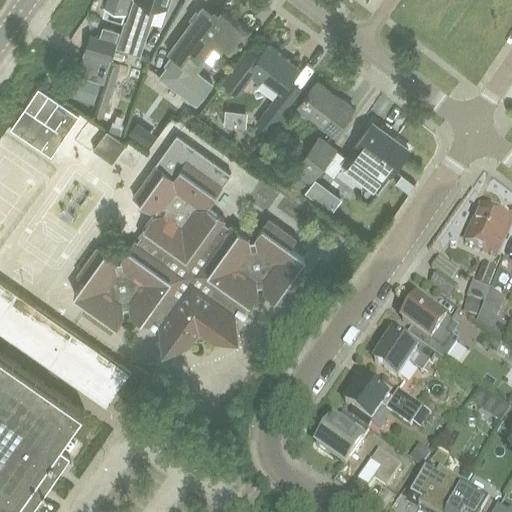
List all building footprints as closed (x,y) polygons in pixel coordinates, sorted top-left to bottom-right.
[(139,52),(148,25),(156,1),(167,4),(168,0),(133,0),(127,18),(125,17),(116,44),(139,52)] [(231,51),(249,27),(222,7),(216,16),(202,6),(168,51),(175,56),(161,75),(197,102),(212,82),(196,69),(217,40),(231,51)] [(108,66),(120,29),(103,24),(100,35),(91,33),(86,49),(107,55),(104,65),(108,66)] [(302,87),(290,78),(299,66),(268,42),(258,55),(247,47),(223,79),(238,90),(250,74),(259,81),(263,76),(281,90),(256,122),(268,131),(302,87)] [(111,60),(95,111),(103,113),(119,63),(111,60)] [(336,131),(354,107),(318,81),(300,105),(336,131)] [(373,122),(372,121),(347,156),(337,149),(323,167),(333,174),(343,161),(378,188),(390,171),(390,172),(408,148),(383,129),(381,132),(371,125),(373,122)] [(112,162),(126,142),(107,128),(93,147),(112,162)] [(249,236),(207,206),(230,173),(177,134),(132,195),(150,208),(155,206),(156,213),(152,214),(121,257),(122,262),(115,263),(114,258),(96,245),(76,273),(84,278),(73,292),(88,302),(82,310),(110,330),(124,312),(123,307),(129,306),(130,310),(148,324),(152,318),(158,322),(162,349),(189,345),(194,337),(196,338),(204,337),(205,335),(213,341),(239,336),(235,310),(239,304),(244,308),(258,290),(257,285),(263,284),(264,289),(282,302),(302,274),(295,268),(305,254),(290,244),(296,236),(268,216),(255,235),(256,240),(249,240),(249,236)] [(293,172),(309,184),(323,167),(337,149),(320,136),(293,172)] [(332,208),(341,195),(316,177),(307,190),(332,208)] [(496,256),(511,221),(480,207),(465,242),(496,256)] [(459,289),(451,283),(459,273),(440,259),(432,269),(439,274),(429,287),(449,301),(459,289)] [(477,284),(487,289),(495,270),(485,266),(477,284)] [(106,405),(130,369),(0,277),(0,330),(49,365),(48,368),(57,374),(59,372),(106,405)] [(401,322),(412,330),(407,336),(426,350),(431,343),(443,352),(453,338),(447,333),(454,324),(418,299),(401,322)] [(494,318),(480,309),(474,323),(485,332),(499,342),(508,328),(494,318)] [(422,373),(429,363),(416,354),(417,352),(393,335),(374,362),(398,379),(409,364),(422,373)] [(56,447),(84,409),(50,385),(0,349),(0,511),(31,511),(70,457),(56,447)] [(415,418),(422,408),(398,390),(391,400),(362,379),(344,404),(370,422),(381,406),(395,416),(400,408),(415,418)] [(475,401),(485,408),(491,398),(482,391),(475,401)] [(345,466),(363,440),(333,420),(316,446),(345,466)] [(511,433),(503,427),(498,436),(510,444),(511,441),(511,433)] [(401,467),(379,452),(371,463),(381,471),(374,481),(386,489),(401,467)] [(423,511),(449,511),(465,487),(440,473),(448,459),(437,453),(428,466),(407,502),(423,511)] [(465,487),(449,511),(497,511),(500,508),(465,487)]
